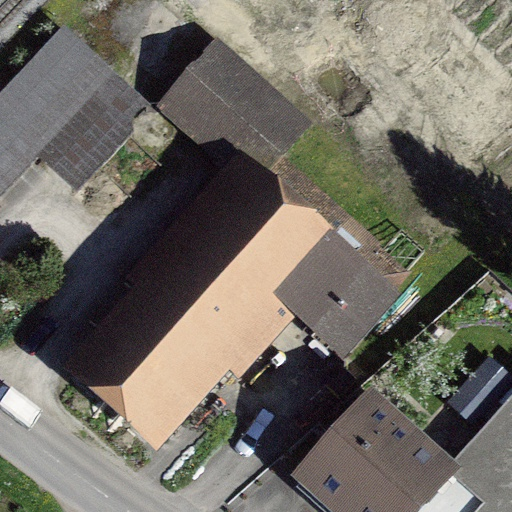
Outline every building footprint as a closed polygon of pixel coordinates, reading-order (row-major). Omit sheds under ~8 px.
[(327,0),(369,45),(365,49),(368,53),(373,49),(473,158),(511,121),(511,102),(422,3),(425,0),(327,0)] [(131,134),(92,97),(111,76),(63,30),(0,96),(0,193),(34,157),(74,195),(131,134)] [(380,253),(277,162),(306,128),(216,48),(174,96),(264,175),(89,370),(156,430),(277,296),(337,349),(424,251),(401,230),(380,253)] [(345,114),(367,95),(333,57),(311,77),(345,114)] [(511,511),(511,399),(445,474),(410,511),(479,511),(483,508),(487,511),(511,511)] [(304,481),(338,511),(410,511),(445,474),(371,406),(304,481)]
